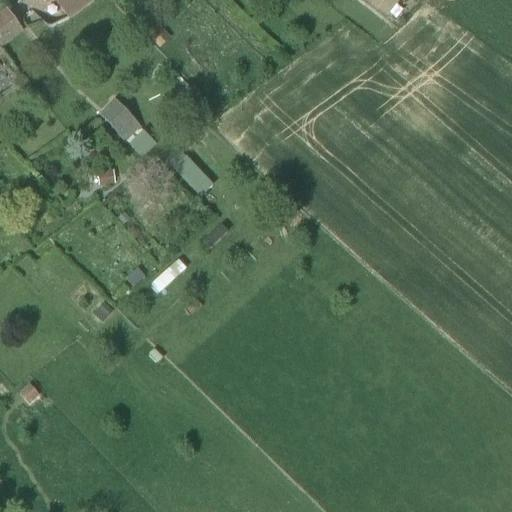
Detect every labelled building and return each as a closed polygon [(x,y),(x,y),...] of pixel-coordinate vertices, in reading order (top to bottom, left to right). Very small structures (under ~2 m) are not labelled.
[(69,20),(92,3),(90,0),(58,0),(56,2),(69,20)] [(0,42),(2,45),(20,31),(7,13),(0,18),(0,42)] [(169,38),(157,25),(146,35),(158,48),(169,38)] [(125,143),(140,127),(114,99),(99,116),(125,143)] [(131,150),(143,165),(156,154),(144,139),(131,150)] [(178,159),(167,169),(174,177),(185,167),(178,159)] [(202,206),(214,195),(187,167),(175,178),(202,206)] [(94,174),(96,186),(112,184),(110,173),(94,174)] [(117,220),(123,226),(129,220),(124,214),(117,220)] [(125,281),(132,288),(144,278),(137,270),(125,281)] [(159,300),(187,278),(180,270),(152,291),(159,300)] [(102,324),(113,313),(103,304),(92,316),(102,324)] [(29,406),(39,397),(29,385),(19,394),(29,406)]
